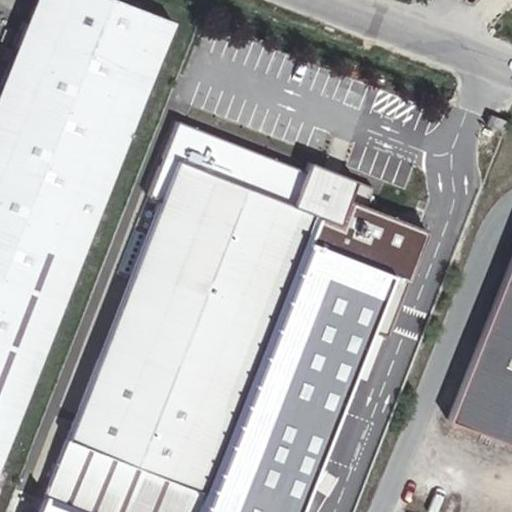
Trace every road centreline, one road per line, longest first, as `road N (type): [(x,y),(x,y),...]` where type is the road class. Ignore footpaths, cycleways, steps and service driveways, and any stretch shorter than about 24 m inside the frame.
road 1 (unknown): [(511,133),(343,453)]
road 2 (unknown): [(511,218),(385,511)]
road 3 (unclassified): [(316,0),(511,71)]
